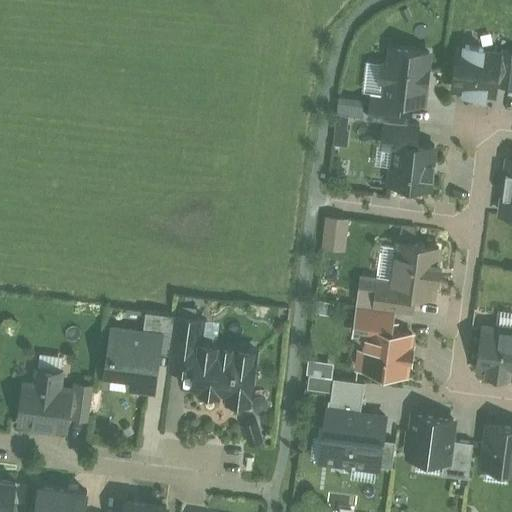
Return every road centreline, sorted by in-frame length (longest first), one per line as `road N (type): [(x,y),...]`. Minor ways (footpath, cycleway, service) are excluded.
road 1 (residential): [(511,400),(481,396),(461,383),(454,364),(476,165),(489,142),(511,135)]
road 2 (residential): [(0,446),(246,477)]
